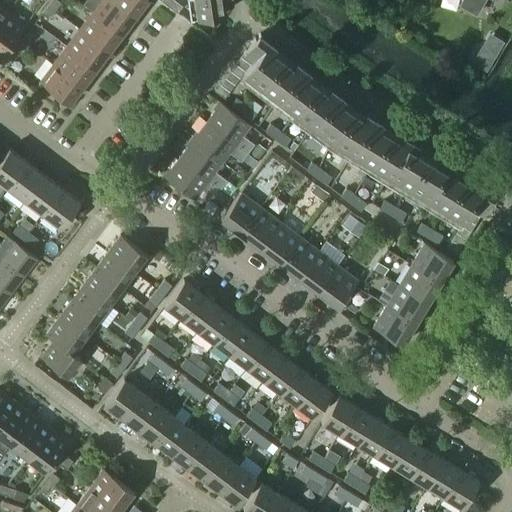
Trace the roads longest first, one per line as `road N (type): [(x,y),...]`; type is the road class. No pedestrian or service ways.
road 1 (residential): [(511,474),(383,386),(376,365),(191,229),(172,230),(119,191)]
road 2 (residential): [(78,158),(181,19)]
